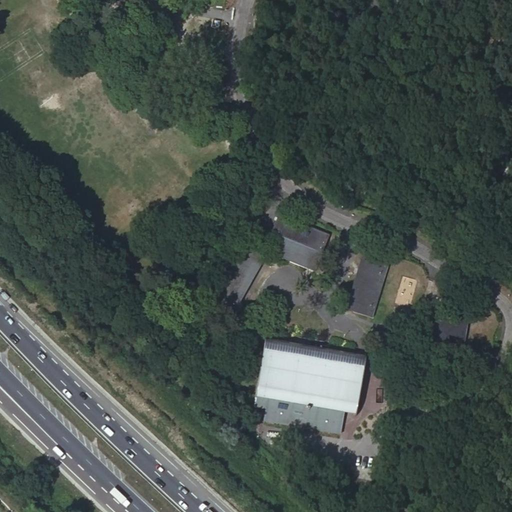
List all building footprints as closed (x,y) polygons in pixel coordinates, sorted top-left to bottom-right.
[(316,267),(321,254),(329,235),(279,215),(271,234),(268,241),(284,250),(283,253),(316,267)] [(232,301),(258,254),(241,245),(214,292),(232,301)] [(316,267),(283,253),(281,258),(315,271),(316,267)] [(265,258),(258,254),(232,301),(238,305),(265,258)] [(353,312),(369,260),(362,258),(346,310),(353,312)] [(388,266),(369,260),(353,312),(372,317),(388,266)] [(461,356),(467,321),(430,314),(424,350),(461,356)] [(356,412),(366,357),(265,340),(254,406),(266,408),(264,421),(340,433),(344,410),(356,412)]
